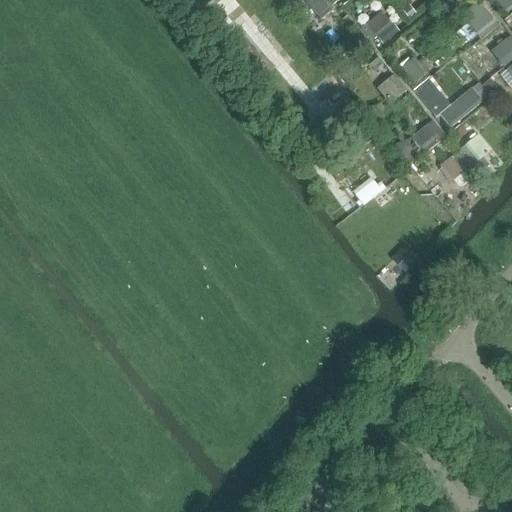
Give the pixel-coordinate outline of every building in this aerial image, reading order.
[(339,0),(309,0),(306,3),(319,19),(321,21),(333,11),(331,8),(340,0),(339,0)] [(506,16),(511,11),(511,0),(500,0),(496,4),(497,5),(494,7),(501,15),(503,13),(506,16)] [(481,2),(467,14),(473,22),(468,26),(480,41),(500,25),(481,2)] [(447,3),(440,8),(445,15),(453,10),(447,3)] [(367,27),(363,30),(372,43),(377,39),(383,46),(398,33),(392,26),(382,14),(366,27),(367,27)] [(501,66),(511,57),(511,47),(507,41),(491,54),(501,66)] [(430,79),(426,73),(430,69),(423,60),(418,64),(414,60),(402,71),(415,85),(411,88),(414,92),(430,79)] [(407,92),(394,77),(377,90),(390,106),(407,92)] [(479,85),(436,121),(448,136),(453,133),(451,130),(483,104),(485,107),(492,101),(481,87),(479,85)] [(433,123),(413,140),(425,156),(446,139),(433,123)] [(482,160),(490,153),(478,137),(459,153),(479,174),(487,167),(482,160)] [(466,173),(472,168),(458,153),(441,168),(454,183),(454,184),(457,187),(462,188),(469,183),(469,178),(466,173)] [(404,247),(391,261),(404,274),(418,261),(404,247)]
